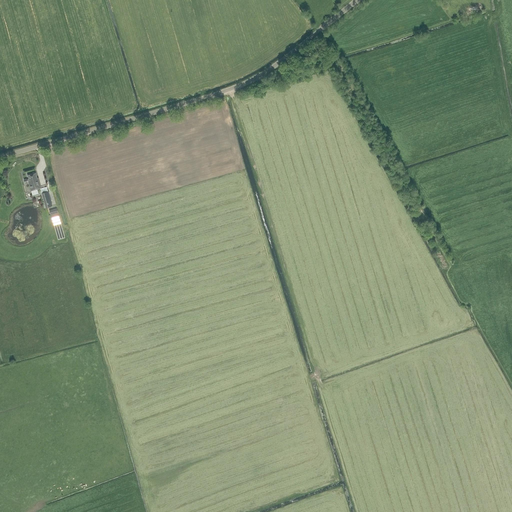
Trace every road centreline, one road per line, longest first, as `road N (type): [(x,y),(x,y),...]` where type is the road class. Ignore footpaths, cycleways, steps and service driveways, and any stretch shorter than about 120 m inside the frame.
road 1 (tertiary): [(0,157),(237,86),(357,0)]
road 2 (track): [(356,89),(340,58),(254,78)]
